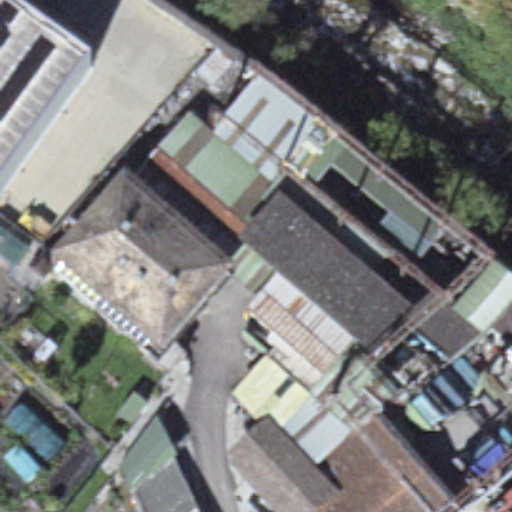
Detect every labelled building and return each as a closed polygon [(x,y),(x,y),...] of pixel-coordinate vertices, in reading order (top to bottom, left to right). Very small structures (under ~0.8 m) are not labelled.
[(0,0),(0,182),(91,52),(19,0),(0,0)] [(312,186),(349,140),(263,73),(210,134),(272,187),(292,167),(312,186)] [(210,134),(188,115),(135,174),(235,261),(226,271),(259,294),(279,273),(239,236),(280,193),(272,187),(210,134)] [(395,286),(411,271),(312,186),(292,167),(272,187),(280,193),(395,286)] [(135,174),(129,168),(49,258),(155,351),(226,271),(235,261),(135,174)] [(279,273),(381,361),(418,328),(447,301),(411,271),(395,286),(280,193),(239,236),(279,273)] [(418,328),(453,360),(489,334),(496,325),(511,305),(511,272),(493,257),(447,301),(418,328)] [(381,361),(279,273),(259,294),(249,305),(276,330),(268,340),(277,347),(235,392),(260,422),(271,413),(319,463),(363,424),(407,384),(381,361)] [(511,342),(511,305),(496,325),(511,342)] [(260,422),(228,454),(278,511),(315,511),(343,491),(319,463),(271,413),(260,422)] [(462,511),(392,428),(376,443),(363,424),(319,463),(343,491),(315,511),(462,511)]
